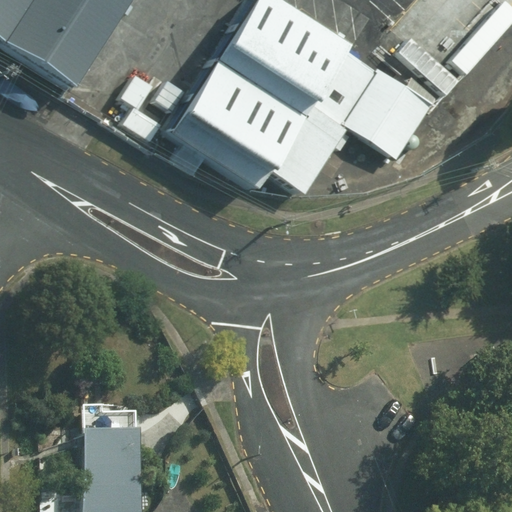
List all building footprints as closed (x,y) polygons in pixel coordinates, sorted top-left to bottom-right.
[(0,0),(0,47),(74,95),(134,0),(0,0)] [(405,91),(264,0),(250,0),(160,143),(173,151),(166,161),(193,178),(202,163),(257,197),(270,178),(303,199),(344,133),(395,166),(434,104),(410,80),(405,91)] [(161,126),(143,115),(130,134),(148,146),(161,126)] [(133,426),(75,427),(76,485),(134,483),(133,426)] [(134,511),(134,483),(76,485),(77,511),(134,511)]
